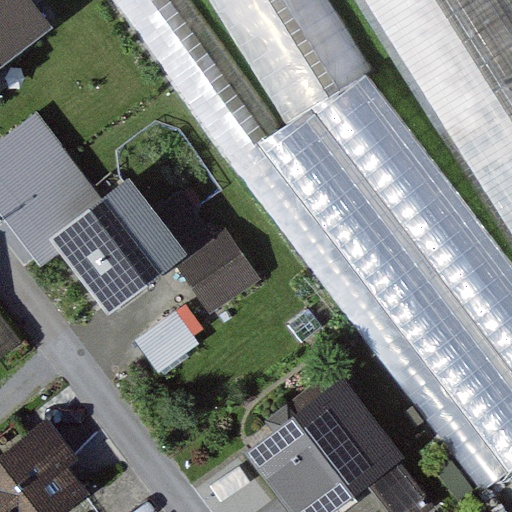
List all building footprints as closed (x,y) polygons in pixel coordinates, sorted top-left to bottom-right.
[(0,0),(0,63),(39,34),(13,0),(0,0)] [(135,0),(238,162),(278,137),(192,0),(135,0)] [(378,74),(331,0),(208,0),(290,130),(370,79),(378,74)] [(511,0),(368,0),(511,228),(511,0)] [(511,269),(370,79),(290,130),(278,137),(238,162),(489,490),(511,473),(511,269)] [(105,191),(32,247),(89,321),(162,265),(105,191)] [(226,247),(180,283),(213,326),(260,290),(226,247)] [(162,366),(203,339),(183,309),(142,336),(162,366)] [(328,382),(229,459),(269,511),(357,511),(402,478),(328,382)] [(25,435),(0,453),(0,511),(59,511),(75,500),(25,435)]
